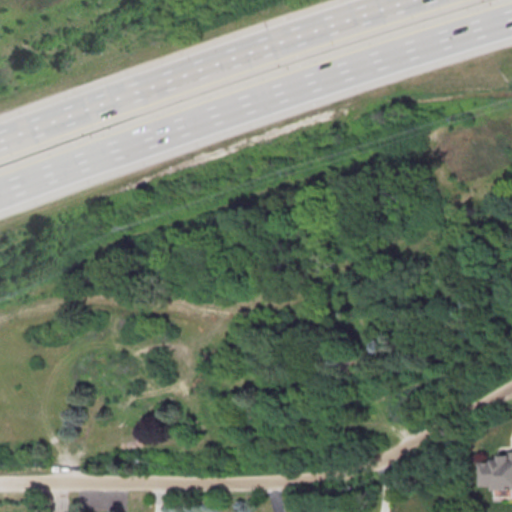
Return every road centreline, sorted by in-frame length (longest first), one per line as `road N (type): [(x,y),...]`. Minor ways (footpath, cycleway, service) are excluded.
road 1 (motorway): [(0,193),(511,18)]
road 2 (residential): [(0,483),(319,477),(383,458),(511,386)]
road 3 (motorway): [(412,0),(0,142)]
